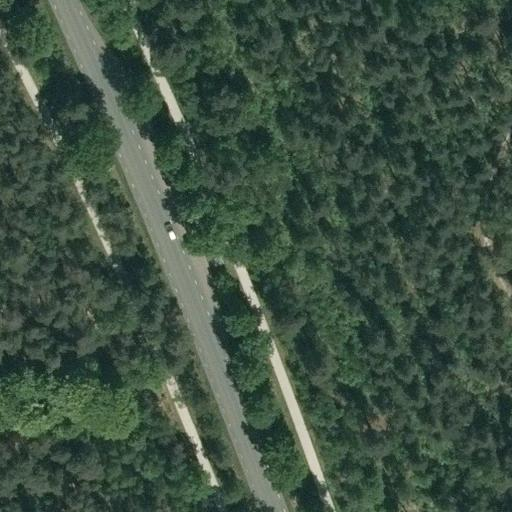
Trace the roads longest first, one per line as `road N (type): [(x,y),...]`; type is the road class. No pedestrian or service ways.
road 1 (secondary): [(272,511),(61,0)]
road 2 (track): [(511,128),(485,210),(490,256),(511,303)]
